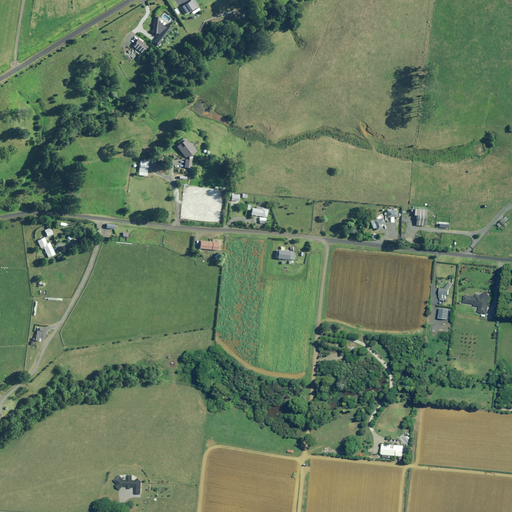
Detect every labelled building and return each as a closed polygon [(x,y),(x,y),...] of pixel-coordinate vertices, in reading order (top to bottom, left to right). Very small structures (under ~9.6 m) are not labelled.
[(181,7),(186,14),(191,11),(198,6),(194,0),(191,0),(186,4),(181,7)] [(146,46),(138,39),(132,46),(141,53),(146,46)] [(192,154),(195,151),(189,143),(187,144),(184,140),(176,147),(185,158),(184,168),(191,168),(192,154)] [(148,161),(140,160),(138,175),(147,176),(148,161)] [(261,210),(247,207),(247,210),(251,211),(251,215),(266,217),(268,209),(261,208),(261,210)] [(426,210),(414,209),(413,215),(416,216),(415,225),(424,226),(426,210)] [(383,218),(382,214),(379,215),(379,216),(376,218),(376,219),(373,220),(372,220),(369,221),(369,223),(370,223),(373,229),(375,228),(376,231),(381,228),(381,227),(383,226),(382,224),(384,223),(382,218),(383,218)] [(497,224),(500,228),(503,226),(507,222),(510,220),(506,216),(504,218),(499,222),(497,224)] [(53,234),(50,228),(44,230),(47,237),(53,234)] [(47,244),(44,238),(37,241),(40,248),(43,247),(48,258),(55,254),(49,243),(47,244)] [(219,243),(200,241),(199,249),(218,250),(219,243)] [(284,247),(280,247),(280,250),(276,250),(275,258),(293,260),(294,252),(284,251),(284,247)] [(444,288),(440,288),(439,298),(440,298),(440,300),(444,301),(444,298),(445,299),(446,295),(449,295),(449,289),(452,284),(449,282),(444,288)] [(489,299),(490,295),(486,291),(485,292),(480,296),(476,295),(475,297),(464,295),(463,303),(474,304),(474,306),(479,307),(478,312),(487,314),(489,299)] [(449,310),(440,309),(439,318),(448,319),(449,310)] [(404,446),(383,445),(382,455),(383,455),(383,457),(389,458),(389,455),(403,456),(404,446)] [(133,476),(128,475),(128,480),(124,480),(120,476),(114,480),(117,484),(115,485),(119,490),(124,486),(128,486),(128,489),(131,489),(131,487),(135,487),(135,494),(141,494),(141,481),(132,481),(133,476)]
